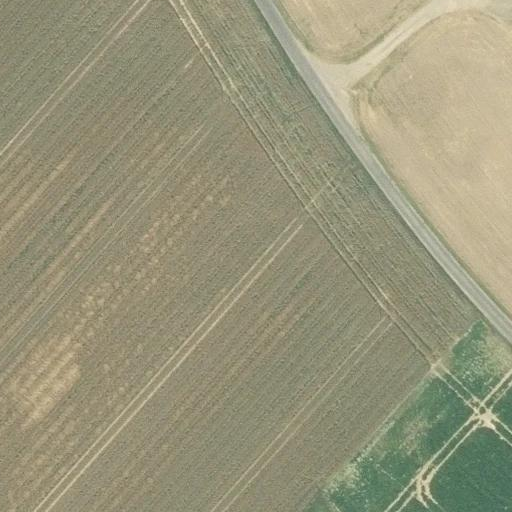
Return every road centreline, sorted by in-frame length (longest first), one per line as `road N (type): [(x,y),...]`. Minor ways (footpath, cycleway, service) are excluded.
road 1 (unclassified): [(261,0),(325,105),(511,330)]
road 2 (track): [(325,105),(438,0)]
